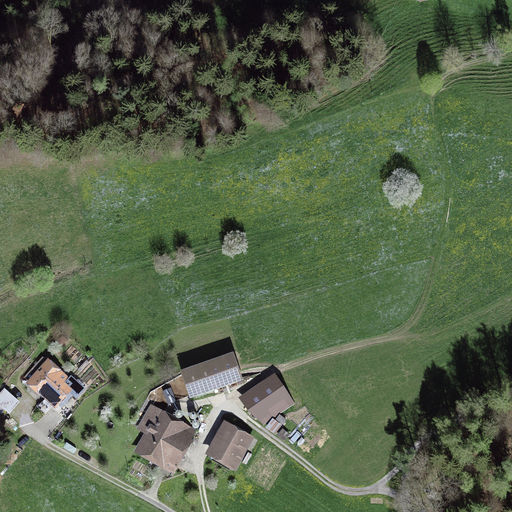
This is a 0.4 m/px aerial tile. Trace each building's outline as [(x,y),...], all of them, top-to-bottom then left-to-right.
[(84,392),(47,356),(25,379),(38,392),(41,389),(48,396),(38,407),(44,413),(57,399),(63,404),(72,395),(77,399),(84,392)] [(231,357),(182,374),(190,397),(239,379),(231,357)] [(0,395),(0,405),(8,412),(18,401),(5,389),(0,395)] [(271,414),(258,401),(248,412),(261,424),(271,414)] [(198,435),(151,408),(137,432),(146,437),(136,455),(174,477),(198,435)] [(254,441),(225,425),(207,457),(236,473),(254,441)]
